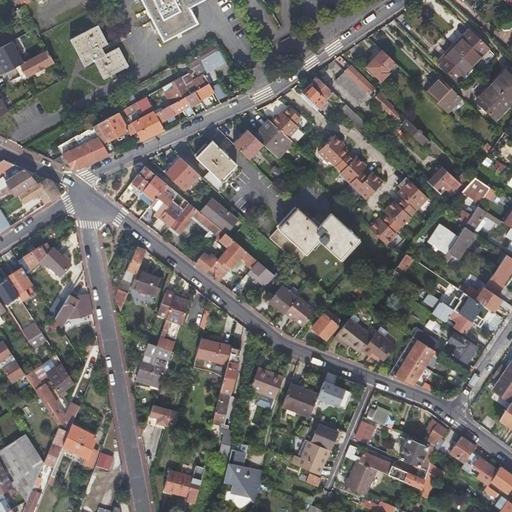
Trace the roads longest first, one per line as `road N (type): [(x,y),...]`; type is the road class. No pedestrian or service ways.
road 1 (residential): [(81,189),(283,343),(453,417)]
road 2 (residential): [(403,0),(265,97),(89,175),(81,189)]
road 3 (residential): [(143,511),(81,189)]
